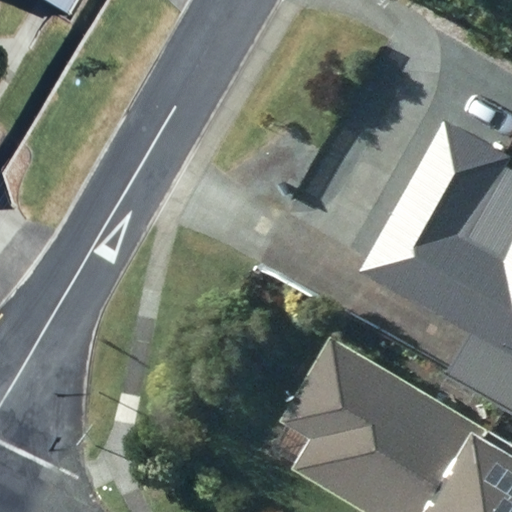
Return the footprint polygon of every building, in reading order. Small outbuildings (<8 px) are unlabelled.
[(41,0),(75,21),(87,0),(41,0)] [(511,138),(462,110),(376,263),(482,323),(457,368),(511,398),(511,138)] [(248,299),(227,331),(251,346),(272,314),(248,299)] [(307,459),(304,464),(385,511),(440,511),(495,421),(344,331),(294,414),(298,417),(281,444),(307,459)] [(511,511),(511,426),(497,418),(495,421),(440,511),(511,511)]
